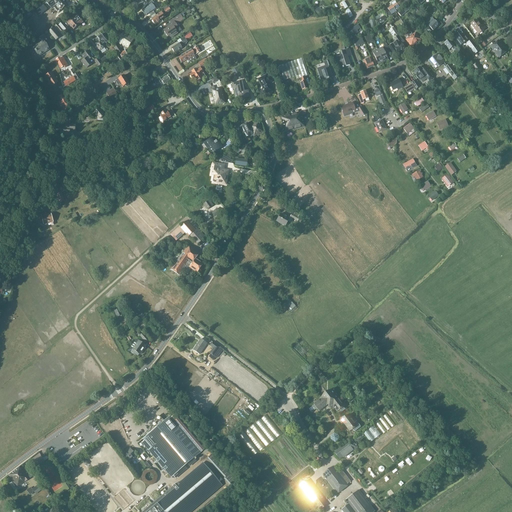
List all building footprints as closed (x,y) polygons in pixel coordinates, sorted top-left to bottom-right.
[(63,0),(48,0),(46,2),(51,9),(56,4),(61,10),(67,6),(63,1),(64,1),(63,0)] [(145,8),(143,10),(146,16),(149,14),(153,11),(154,11),(157,9),(152,1),(145,6),(146,8),(145,8)] [(412,8),(418,14),(421,11),(411,1),(408,4),(412,8)] [(396,11),(400,9),(397,4),(396,4),(393,6),(388,9),(389,12),(387,14),(389,17),(392,15),(396,12),(396,11)] [(34,13),(38,17),(47,10),(43,5),(34,13)] [(167,6),(164,8),(162,9),(165,14),(166,14),(167,13),(167,14),(169,13),(169,12),(171,11),(169,9),(170,8),(169,7),(170,7),(169,5),(167,6)] [(407,6),(398,13),(401,17),(410,9),(407,6)] [(152,19),(151,19),(153,22),(154,24),(155,25),(161,20),(162,20),(161,17),(163,16),(161,13),(156,16),(152,19)] [(69,25),(70,25),(74,30),(83,22),(76,14),(68,21),(66,23),(69,26),(69,25)] [(432,18),(426,24),(433,31),(439,25),(432,18)] [(471,24),(478,34),(486,29),(483,25),(482,27),(476,20),(471,24)] [(61,23),(58,25),(63,31),(65,33),(67,31),(68,30),(69,30),(67,27),(63,23),(62,22),(61,23)] [(178,24),(177,22),(172,25),(164,31),(167,36),(169,35),(171,38),(177,33),(174,28),(177,26),(176,25),(178,24)] [(404,24),(402,25),(400,27),(402,29),(403,29),(409,37),(406,40),(411,47),(413,46),(416,43),(420,40),(421,40),(415,33),(412,35),(409,30),(404,24)] [(360,29),(357,25),(351,30),(355,35),(358,32),(357,31),(360,29)] [(53,29),(49,32),(56,40),(59,37),(53,29)] [(466,42),(466,43),(472,50),(476,47),(471,40),(468,42),(465,37),(463,34),(460,31),(460,32),(456,34),(454,36),(461,46),(466,42)] [(122,43),(129,47),(134,39),(123,32),(121,35),(120,34),(119,35),(117,37),(117,39),(119,40),(117,43),(121,45),(121,44),(122,43)] [(179,44),(171,48),(172,50),(175,53),(182,48),(181,46),(183,45),(188,42),(186,41),(187,40),(187,39),(192,36),(190,33),(184,37),(180,40),(182,41),(179,43),(179,44)] [(99,50),(100,52),(105,48),(102,45),(105,43),(106,44),(109,42),(104,34),(95,39),(97,42),(96,43),(95,44),(96,46),(99,50)] [(43,41),(33,48),(35,51),(36,53),(37,53),(39,56),(49,50),(47,46),(46,45),(45,45),(44,43),(47,41),(45,38),(43,35),(33,42),(35,45),(42,40),(43,41)] [(402,44),(401,44),(397,36),(395,38),(394,38),(396,41),(392,44),(393,45),(389,47),(393,53),(396,51),(398,54),(405,49),(402,44)] [(354,41),(356,46),(357,47),(364,44),(361,38),(354,41)] [(140,45),(142,47),(144,45),(138,39),(134,43),(138,47),(140,45)] [(449,40),(444,44),(449,50),(451,48),(453,50),(454,51),(453,52),(457,57),(461,54),(458,49),(457,47),(455,48),(449,40)] [(490,47),(499,58),(507,51),(501,43),(499,41),(490,47)] [(186,54),(179,58),(182,63),(185,61),(188,59),(194,56),(195,55),(196,54),(200,51),(197,47),(193,49),(192,50),(191,49),(187,52),(188,52),(186,54)] [(373,52),(378,64),(383,62),(388,59),(387,59),(382,48),(378,50),(373,52)] [(336,57),(338,61),(340,68),(350,65),(349,64),(347,57),(351,56),(349,49),(341,52),(342,55),(336,57)] [(82,63),(87,68),(92,64),(89,60),(92,57),(87,51),(81,55),(84,59),(81,62),(82,63)] [(431,65),(433,67),(433,68),(435,69),(441,64),(442,65),(442,66),(443,66),(445,68),(446,67),(444,63),(445,63),(438,54),(428,61),(431,65)] [(65,68),(68,66),(67,65),(63,58),(60,59),(59,58),(56,60),(61,69),(64,67),(65,68)] [(119,64),(121,63),(119,59),(117,60),(116,58),(110,62),(114,68),(119,64)] [(303,58),(278,67),(283,81),(285,81),(293,78),(295,77),(296,80),(301,78),(304,77),(306,76),(308,76),(303,58)] [(370,58),(363,61),(367,69),(374,66),(370,58)] [(199,65),(200,67),(207,63),(205,60),(205,59),(198,63),(199,65)] [(325,66),(317,69),(321,81),(325,79),(325,80),(331,78),(332,78),(329,69),(328,67),(327,67),(325,62),(324,62),(325,66)] [(454,80),(455,79),(458,82),(461,80),(459,77),(450,64),(446,67),(445,68),(446,69),(449,73),(449,74),(454,80)] [(429,82),(433,79),(424,67),(422,69),(420,66),(413,72),(417,77),(417,78),(419,81),(420,80),(422,83),(427,79),(429,82)] [(201,75),(203,74),(200,69),(197,71),(196,70),(192,72),(193,73),(190,75),(192,79),(195,77),(197,81),(202,78),(201,75)] [(45,77),(51,86),(57,81),(51,72),(45,77)] [(124,76),(118,79),(121,84),(123,87),(125,86),(126,87),(129,85),(128,84),(129,83),(124,76)] [(159,77),(154,81),(156,85),(159,83),(161,85),(163,84),(170,80),(167,76),(161,80),(160,78),(159,77)] [(271,83),(273,82),(270,76),(267,78),(266,76),(258,80),(262,87),(264,93),(272,92),(270,84),(271,83)] [(64,84),(63,85),(63,88),(75,80),(73,77),(63,83),(64,84)] [(390,84),(393,91),(397,89),(397,90),(398,90),(403,88),(398,80),(390,84)] [(411,83),(418,92),(419,94),(422,91),(415,80),(411,83)] [(242,83),(232,85),(235,97),(235,98),(236,98),(237,98),(237,99),(238,99),(239,98),(240,99),(249,97),(247,92),(246,89),(246,88),(245,88),(245,87),(244,87),(243,87),(242,83)] [(404,89),(407,94),(415,89),(412,84),(404,89)] [(214,86),(211,87),(212,92),(215,105),(225,103),(222,88),(219,88),(214,89),(214,86)] [(106,92),(109,98),(116,94),(113,88),(112,89),(110,90),(108,91),(106,92)] [(166,89),(162,91),(165,96),(166,97),(166,99),(167,98),(172,95),(171,93),(170,91),(168,89),(167,90),(166,89)] [(362,96),(358,98),(361,105),(365,103),(366,103),(372,100),(367,90),(360,94),(362,96)] [(61,102),(59,102),(61,108),(68,106),(66,100),(65,97),(64,94),(59,96),(61,102)] [(378,100),(380,106),(386,104),(382,95),(382,96),(377,97),(378,100)] [(414,103),(417,107),(424,103),(421,98),(414,103)] [(345,105),(341,107),(344,117),(359,111),(358,109),(358,108),(355,109),(352,103),(345,105)] [(398,107),(402,114),(408,110),(404,103),(398,107)] [(419,109),(422,113),(429,107),(426,103),(419,107),(420,108),(419,109)] [(80,104),(73,108),(76,114),(84,110),(80,104)] [(68,106),(61,108),(64,114),(70,112),(68,106)] [(152,106),(145,109),(147,113),(147,114),(155,110),(152,106)] [(99,108),(93,113),(99,120),(105,115),(99,108)] [(163,121),(164,121),(171,117),(167,111),(165,112),(165,111),(159,114),(161,117),(163,121)] [(282,120),(285,132),(305,127),(302,116),(306,115),(305,111),(291,115),(290,115),(281,117),(282,120)] [(425,115),(428,121),(436,117),(433,111),(425,115)] [(374,123),(379,133),(387,129),(384,123),(383,122),(382,119),(374,123)] [(436,123),(439,131),(448,127),(445,119),(436,123)] [(241,126),(239,127),(245,139),(253,136),(253,137),(263,132),(259,122),(256,124),(256,123),(249,126),(247,123),(241,126)] [(60,126),(60,136),(69,137),(69,136),(69,135),(74,136),(74,131),(74,124),(66,123),(66,126),(61,126),(60,126)] [(410,124),(410,123),(403,128),(407,133),(413,129),(412,127),(413,126),(411,124),(410,124)] [(235,133),(234,133),(231,134),(232,139),(235,138),(237,144),(243,143),(240,131),(235,133)] [(188,137),(180,142),(184,147),(191,142),(188,137)] [(203,144),(207,150),(209,149),(212,154),(222,147),(218,142),(216,144),(212,138),(203,144)] [(388,142),(388,146),(393,147),(396,144),(397,139),(392,138),(388,142)] [(427,150),(429,149),(424,142),(418,146),(422,152),(426,149),(427,150)] [(241,151),(244,156),(249,153),(246,148),(241,151)] [(457,159),(460,163),(466,159),(463,155),(457,159)] [(235,165),(245,166),(247,166),(247,164),(247,163),(248,160),(248,158),(237,157),(237,159),(236,159),(235,165)] [(413,159),(403,165),(405,169),(411,166),(412,168),(416,166),(413,159)] [(434,167),(438,172),(443,168),(439,163),(434,167)] [(445,167),(451,176),(457,172),(450,163),(445,167)] [(216,182),(216,183),(225,184),(228,171),(223,171),(223,168),(224,166),(212,164),(210,175),(214,176),(213,180),(215,182),(216,182)] [(415,177),(417,181),(423,178),(419,170),(411,175),(413,178),(415,177)] [(447,175),(441,179),(448,187),(453,183),(447,175)] [(420,185),(424,191),(431,187),(427,181),(420,185)] [(60,187),(59,187),(55,189),(57,194),(56,194),(59,202),(64,201),(61,193),(64,192),(63,187),(60,187)] [(428,196),(432,201),(439,196),(435,190),(428,196)] [(209,200),(203,204),(204,206),(207,210),(213,205),(209,200)] [(41,215),(44,225),(53,222),(51,214),(53,213),(52,210),(50,211),(50,213),(50,214),(50,213),(46,214),(46,213),(41,215)] [(292,219),(295,220),(298,222),(299,219),(299,218),(298,218),(299,215),(295,212),(293,215),(292,214),(291,216),(290,217),(292,219)] [(276,222),(285,227),(288,221),(290,219),(289,219),(284,215),(281,214),(276,222)] [(197,222),(201,227),(202,227),(206,221),(204,217),(197,222)] [(191,219),(188,222),(194,229),(197,226),(191,219)] [(170,235),(176,241),(185,233),(189,237),(190,236),(198,245),(206,237),(198,228),(195,230),(194,229),(188,222),(187,221),(181,227),(180,226),(170,235)] [(200,253),(189,245),(171,270),(179,275),(186,265),(197,273),(203,264),(196,259),(200,253)] [(253,281),(256,278),(254,276),(253,277),(251,274),(252,274),(249,272),(247,270),(244,274),(253,282),(253,281)] [(121,308),(115,311),(118,318),(122,315),(121,314),(123,313),(121,308)] [(143,339),(145,342),(147,341),(148,340),(143,333),(140,336),(143,339)] [(193,350),(200,355),(203,349),(207,344),(200,339),(193,350)] [(131,352),(139,341),(136,340),(129,350),(131,352)] [(141,343),(139,341),(131,352),(134,354),(134,353),(138,356),(139,354),(145,346),(141,343)] [(213,342),(209,346),(213,348),(214,349),(210,354),(213,356),(215,358),(216,358),(223,349),(220,347),(213,342)] [(330,408),(330,409),(333,407),(336,411),(339,410),(340,409),(342,412),(345,409),(343,407),(343,406),(340,401),(332,390),(327,392),(323,395),(320,399),(314,404),(314,405),(311,407),(314,410),(316,408),(317,409),(319,411),(327,405),(329,406),(330,408)] [(142,440),(143,439),(144,441),(142,443),(146,448),(153,455),(156,460),(163,468),(171,478),(176,473),(179,476),(187,469),(185,466),(190,462),(192,465),(196,461),(194,458),(199,453),(202,450),(172,414),(164,421),(146,436),(142,440)] [(386,414),(374,423),(383,435),(395,426),(386,414)] [(343,418),(341,421),(349,431),(352,430),(353,429),(355,432),(360,427),(359,425),(358,423),(355,420),(353,421),(348,415),(346,417),(343,418)] [(363,433),(370,443),(381,435),(373,425),(363,433)] [(331,441),(335,443),(339,440),(338,435),(333,434),(330,437),(331,441)] [(354,440),(356,442),(364,436),(362,434),(354,440)] [(350,440),(334,453),(339,459),(343,457),(355,447),(350,440)] [(122,455),(128,462),(133,458),(134,459),(137,457),(136,456),(136,455),(130,449),(122,455)] [(225,478),(229,474),(212,454),(207,459),(225,478)] [(155,502),(156,503),(163,511),(188,511),(221,484),(220,482),(222,481),(210,467),(207,469),(203,463),(178,484),(177,483),(174,485),(167,491),(160,497),(155,502)] [(11,479),(17,487),(24,481),(25,482),(30,479),(29,478),(25,473),(22,470),(20,467),(8,476),(11,479)] [(332,468),(323,475),(337,493),(348,485),(347,484),(337,471),(334,467),(332,468)] [(340,468),(337,471),(347,484),(350,482),(340,468)] [(31,469),(25,473),(29,478),(35,474),(32,470),(31,469)] [(145,485),(149,486),(154,485),(157,482),(158,477),(157,473),(153,470),(149,469),(145,470),(142,473),(141,478),(142,482),(145,485)] [(225,478),(224,479),(229,485),(235,480),(229,474),(225,478)] [(299,486),(319,511),(326,506),(306,480),(303,483),(299,485),(299,486)] [(17,496),(16,498),(17,500),(18,502),(21,502),(37,490),(33,484),(17,496)] [(358,490),(345,500),(348,504),(346,506),(341,509),(343,511),(373,511),(375,511),(371,507),(358,490)] [(16,511),(19,511),(21,511),(13,501),(10,504),(16,511)] [(163,511),(156,503),(155,504),(153,506),(145,511),(163,511)]
